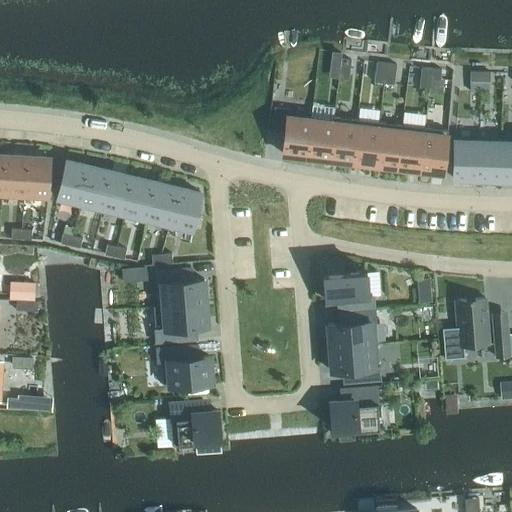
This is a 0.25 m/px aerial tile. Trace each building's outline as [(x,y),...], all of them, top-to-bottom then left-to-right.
[(338,78),(348,79),(351,59),(341,58),(338,78)] [(384,82),(387,63),(378,62),(375,81),(384,82)] [(397,65),(387,63),(384,82),(394,84),(397,65)] [(430,78),(431,68),(421,67),(419,87),(429,88),(430,78)] [(441,68),(431,68),(430,78),(440,78),(441,68)] [(480,81),(480,71),(470,71),(470,81),(480,81)] [(490,71),(480,71),(480,81),(490,81),(490,71)] [(470,81),(469,90),(480,91),(480,81),(470,81)] [(480,81),(480,91),(490,91),(490,81),(480,81)] [(305,156),(310,118),(287,115),(288,107),(274,106),(271,131),(285,132),(282,153),(305,156)] [(351,161),(356,119),(333,116),(332,121),(328,158),(351,161)] [(328,158),(332,121),(310,118),(305,156),(328,158)] [(374,164),(379,122),(356,119),(351,161),(374,164)] [(397,167),(402,124),(379,122),(374,164),(397,167)] [(419,169),(425,127),(402,124),(397,167),(419,169)] [(443,172),(448,130),(425,127),(419,169),(443,172)] [(477,178),(478,140),(454,140),(453,177),(477,178)] [(500,179),(501,141),(478,140),(477,178),(500,179)] [(511,141),(501,141),(500,179),(511,179),(511,141)] [(24,193),(26,155),(3,154),(1,192),(24,193)] [(47,195),(49,157),(26,155),(24,193),(47,195)] [(80,202),(89,165),(66,159),(57,196),(80,202)] [(102,207),(111,170),(89,165),(80,202),(102,207)] [(125,212),(133,176),(111,170),(102,207),(125,212)] [(147,218),(156,181),(133,176),(125,212),(147,218)] [(169,223),(178,186),(156,181),(147,218),(169,223)] [(190,189),(178,186),(169,223),(192,229),(198,204),(200,192),(190,189)] [(21,238),(22,228),(11,227),(11,238),(21,238)] [(32,229),(22,228),(21,238),(31,239),(32,229)] [(70,244),(72,235),(62,232),(60,242),(70,244)] [(82,237),(72,235),(70,244),(80,247),(82,237)] [(114,256),(117,246),(107,243),(104,253),(114,256)] [(126,248),(117,246),(114,256),(124,258),(126,248)] [(162,263),(161,253),(151,254),(152,264),(162,263)] [(171,253),(161,253),(162,263),(172,263),(171,253)] [(145,265),(136,266),(137,278),(146,278),(145,265)] [(327,272),(323,273),(326,300),(347,298),(348,310),(374,308),(373,295),(368,295),(366,269),(342,271),(341,265),(327,266),(327,272)] [(183,280),(182,268),(155,270),(158,305),(158,306),(205,302),(204,278),(183,280)] [(33,300),(34,282),(10,281),(9,299),(33,300)] [(488,343),(484,297),(483,297),(471,298),(469,298),(457,299),(456,299),(458,326),(442,327),(444,358),(464,356),(463,345),(487,343),(487,344),(488,343)] [(37,301),(16,299),(15,310),(37,311),(37,301)] [(207,325),(205,302),(158,306),(158,305),(153,305),(156,341),(187,339),(186,327),(207,325)] [(377,343),(374,308),(348,310),(349,322),(327,323),(329,347),(377,343)] [(507,331),(494,332),(496,356),(509,355),(507,331)] [(379,379),(377,343),(329,347),(331,370),(352,369),(353,381),(379,379)] [(212,382),(210,355),(188,357),(187,345),(157,347),(158,360),(162,360),(164,386),(212,382)] [(33,360),(11,359),(10,369),(32,370),(33,360)] [(376,385),(350,387),(351,399),(330,401),(332,428),(357,426),(357,431),(379,429),(376,385)] [(197,411),(196,399),(170,401),(173,445),(195,443),(195,438),(220,436),(218,410),(197,411)]
